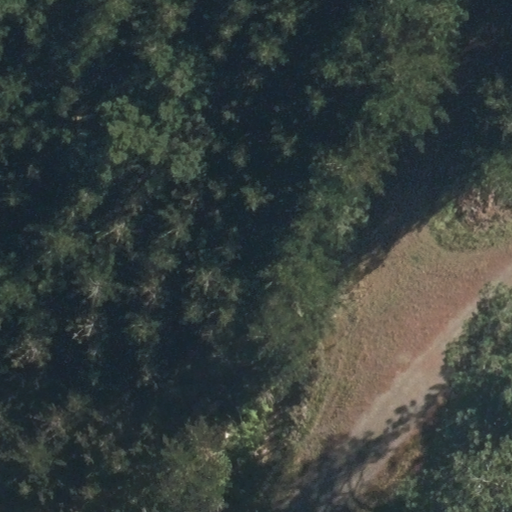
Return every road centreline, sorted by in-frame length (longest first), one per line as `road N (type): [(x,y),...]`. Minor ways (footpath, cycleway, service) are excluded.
road 1 (track): [(404,365),(399,211),(480,0)]
road 2 (track): [(300,511),(404,365),(511,279)]
